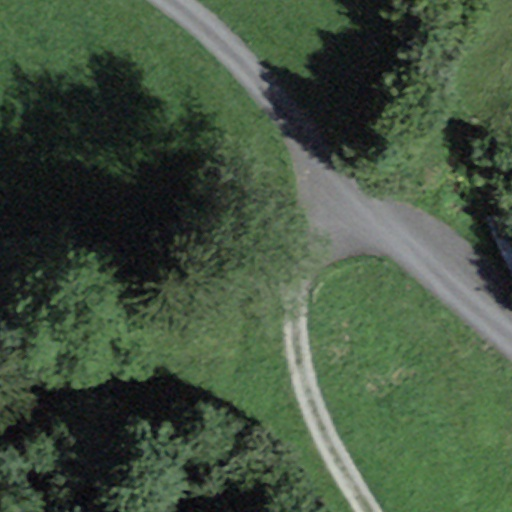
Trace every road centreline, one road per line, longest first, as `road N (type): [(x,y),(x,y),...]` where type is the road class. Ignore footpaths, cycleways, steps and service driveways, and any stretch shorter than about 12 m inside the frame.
road 1 (track): [(511,340),(305,158),(171,0)]
road 2 (track): [(365,511),(313,450),(273,276),(274,197),(305,158)]
